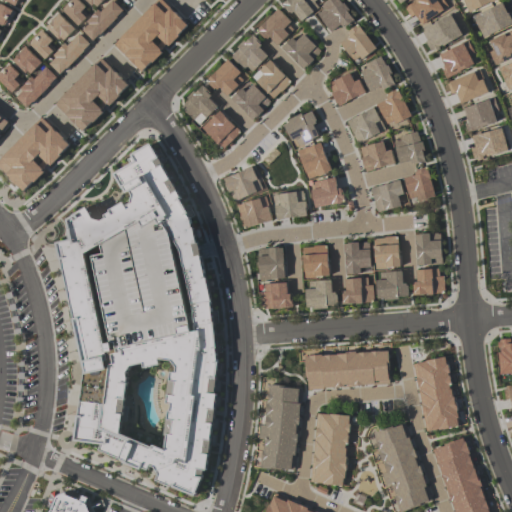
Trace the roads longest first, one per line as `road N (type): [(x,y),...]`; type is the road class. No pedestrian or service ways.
road 1 (residential): [(511,486),(478,387),(449,157),(416,70),(372,0)]
road 2 (residential): [(152,104),(215,212),(241,334),(242,409),(221,511)]
road 3 (residential): [(14,241),(252,0)]
road 4 (residential): [(5,511),(34,451),(45,345),(37,295),(0,224)]
road 5 (residential): [(511,316),(241,334)]
road 6 (residential): [(407,393),(311,404),(301,497),(334,511)]
road 7 (residential): [(365,224),(340,137),(307,85),(267,46)]
road 8 (residential): [(0,148),(144,0)]
road 9 (residential): [(226,250),(260,236),(403,221)]
road 10 (residential): [(198,178),(231,160),(330,57)]
road 11 (residential): [(34,451),(169,511)]
road 12 (residential): [(445,511),(407,393)]
